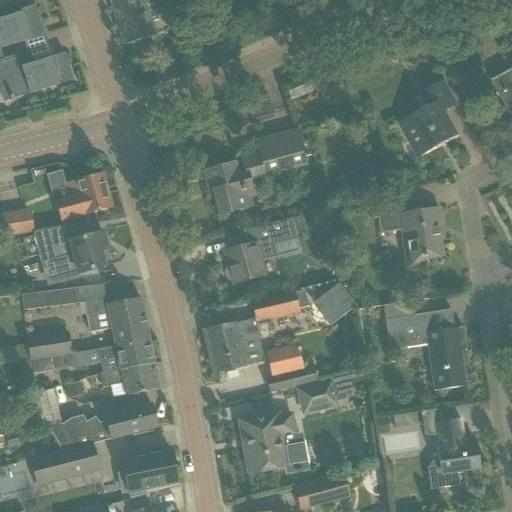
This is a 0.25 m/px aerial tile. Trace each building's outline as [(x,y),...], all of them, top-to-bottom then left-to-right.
[(119,0),(110,3),(123,45),(154,36),(149,23),(159,20),(153,3),(158,2),(157,0),(119,0)] [(0,48),(44,35),(34,6),(20,10),(21,13),(13,15),(8,1),(0,3),(0,48)] [(11,100),(71,81),(62,54),(61,55),(49,59),(29,65),(26,53),(2,60),(0,60),(0,96),(2,102),(8,101),(8,102),(11,101),(11,100)] [(511,70),(491,81),(511,118),(511,117),(511,70)] [(324,76),(312,80),(316,91),(328,86),(324,76)] [(412,141),(421,158),(458,137),(445,113),(456,106),(443,81),(420,94),(428,108),(398,124),(408,143),(412,141)] [(211,190),(218,216),(253,206),(251,198),(255,197),(250,182),(306,166),(297,133),(257,144),(258,147),(237,153),(241,166),(235,167),(234,164),(203,173),(208,191),(211,190)] [(55,203),(62,229),(87,224),(85,215),(111,208),(102,175),(75,183),(65,186),(69,199),(55,203)] [(402,231),(407,269),(426,266),(425,260),(441,257),(437,227),(441,227),(438,209),(409,214),(405,191),(370,200),(373,220),(378,219),(380,234),(402,231)] [(1,217),(5,239),(33,234),(29,213),(1,217)] [(291,219),(278,222),(284,242),(297,238),(291,219)] [(244,248),(225,253),(234,284),(253,278),(262,276),(257,260),(275,255),(272,245),(267,226),(244,232),(248,247),(244,248)] [(72,256),(77,275),(84,273),(104,268),(100,252),(107,250),(103,234),(96,236),(95,235),(69,242),(69,243),(62,244),(58,229),(33,234),(40,264),(55,260),(72,256)] [(333,266),(332,277),(341,278),(342,267),(333,266)] [(338,284),(324,295),(342,318),(356,308),(338,284)] [(0,287),(0,297),(13,296),(12,286),(0,287)] [(102,287),(21,295),(23,312),(85,304),(86,315),(89,333),(89,334),(111,329),(115,348),(148,341),(140,301),(106,307),(102,287)] [(255,303),(260,326),(272,323),(274,319),(299,313),(294,294),(255,303)] [(453,330),(450,311),(385,321),(390,351),(426,346),(434,392),(446,390),(465,387),(458,341),(464,340),(462,328),(453,330)] [(223,327),(204,332),(214,374),(234,370),(245,367),(245,366),(265,362),(255,320),(253,320),(223,327)] [(0,348),(0,365),(36,360),(71,355),(68,334),(25,340),(26,345),(0,348)] [(101,364),(103,374),(153,364),(148,341),(115,348),(71,355),(36,360),(21,362),(22,374),(52,369),(52,372),(101,364)] [(297,344),(265,352),(271,379),(268,380),(267,380),(271,394),(318,383),(315,368),(303,370),(297,344)] [(102,389),(122,384),(124,397),(158,390),(153,364),(103,374),(100,375),(102,389)] [(297,390),(303,415),(338,406),(335,394),(346,392),(343,380),(297,390)] [(80,383),(66,386),(68,399),(83,396),(80,383)] [(29,396),(26,397),(32,421),(34,428),(45,426),(59,422),(61,422),(53,391),(33,395),(29,396)] [(59,422),(45,426),(61,453),(75,449),(126,436),(137,434),(157,428),(150,406),(131,411),(120,414),(120,415),(104,419),(106,428),(101,429),(94,417),(86,423),(81,416),(61,422),(59,422)] [(277,415),(238,422),(242,439),(245,439),(247,449),(243,450),(248,474),(283,468),(285,476),(308,471),(301,433),(293,435),(290,416),(277,418),(277,415)] [(386,418),(375,419),(377,431),(388,430),(386,418)] [(436,446),(441,476),(443,489),(460,486),(458,473),(478,470),(474,440),(463,442),(460,421),(435,424),(436,436),(438,446),(436,446)] [(9,435),(5,436),(8,449),(13,447),(18,446),(15,434),(15,433),(9,435)] [(93,445),(30,461),(37,487),(99,471),(93,445)] [(170,452),(151,456),(128,461),(121,462),(123,473),(116,475),(120,496),(127,494),(127,493),(134,492),(157,487),(176,483),(170,452)] [(295,490),(300,511),(349,497),(344,477),(295,490)]
